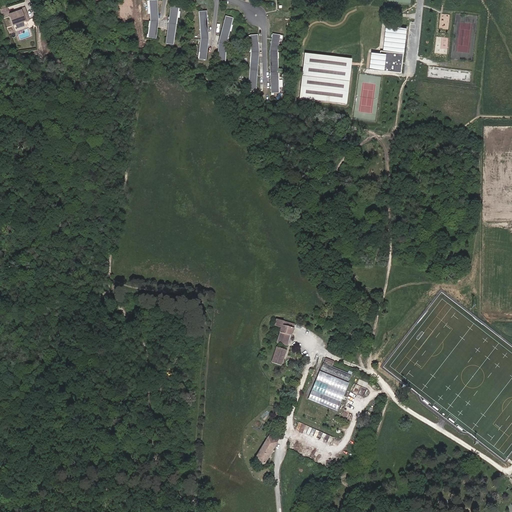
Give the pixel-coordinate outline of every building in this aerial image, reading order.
[(158,21),(157,0),(149,1),(150,21),(158,21)] [(176,25),(179,5),(171,3),(168,24),(176,25)] [(7,7),(0,10),(3,17),(10,14),(7,7)] [(9,15),(12,26),(25,21),(22,10),(9,15)] [(208,39),(206,11),(198,12),(200,39),(208,39)] [(226,45),(233,18),(225,16),(218,44),(226,45)] [(156,40),(158,21),(150,21),(148,39),(156,40)] [(173,45),(176,25),(168,24),(165,44),(173,45)] [(401,73),(406,28),(385,26),(382,51),(380,53),(373,52),(371,69),(401,73)] [(277,52),(280,35),(272,34),(269,52),(277,52)] [(259,53),(257,35),(249,36),(251,53),(259,53)] [(206,61),(208,39),(200,39),(198,60),(206,61)] [(224,65),(226,45),(218,44),(216,65),(224,65)] [(278,72),(277,52),(269,52),(270,72),(278,72)] [(257,71),(259,53),(251,53),(249,70),(257,71)] [(346,104),(351,59),(304,54),(299,99),(346,104)] [(256,91),(257,71),(249,70),(248,90),(256,91)] [(278,93),(278,72),(270,72),(271,94),(278,93)] [(287,345),(294,324),(276,319),(274,325),(281,328),(277,343),(287,345)] [(281,365),(286,351),(276,348),(272,362),(281,365)] [(352,374),(324,362),(321,370),(349,381),(352,374)] [(350,383),(320,371),(308,399),(338,412),(350,383)] [(354,391),(364,395),(367,389),(356,385),(354,391)] [(277,442),(279,438),(271,433),(268,437),(277,442)] [(264,465),(277,442),(268,437),(255,459),(264,465)]
